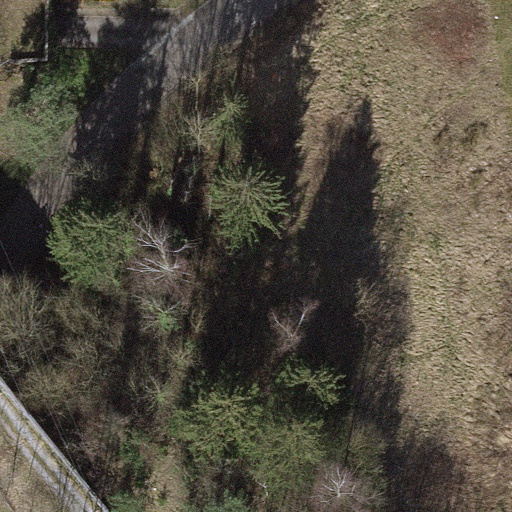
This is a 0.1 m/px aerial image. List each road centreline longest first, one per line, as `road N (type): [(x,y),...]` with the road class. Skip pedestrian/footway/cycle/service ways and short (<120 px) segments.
road 1 (unclassified): [(245,0),(157,66),(94,127),(36,192),(0,250)]
road 2 (track): [(85,511),(0,407)]
